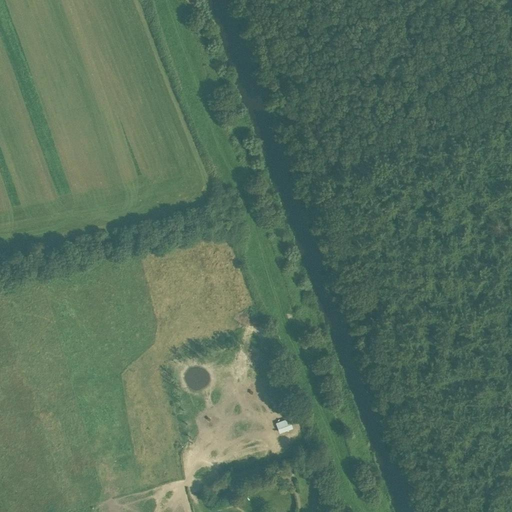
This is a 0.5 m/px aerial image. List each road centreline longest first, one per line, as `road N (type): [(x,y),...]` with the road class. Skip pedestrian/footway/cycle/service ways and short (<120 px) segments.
road 1 (track): [(440,511),(252,0)]
road 2 (track): [(315,180),(511,129)]
road 3 (track): [(433,0),(265,39)]
